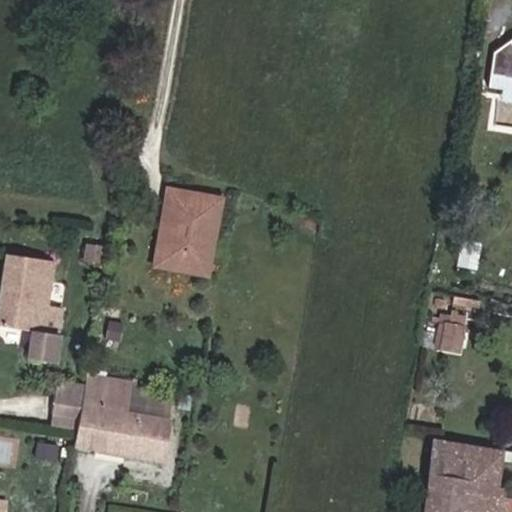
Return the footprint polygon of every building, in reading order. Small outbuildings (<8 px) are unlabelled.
[(511,37),(492,53),(488,86),(511,89),(511,37)] [(218,193),(165,185),(152,264),(206,272),(218,193)] [(101,260),(103,245),(87,242),(84,257),(101,260)] [(45,302),(51,258),(2,251),(0,267),(0,323),(57,332),(61,305),(45,302)] [(458,351),(464,319),(445,316),(439,348),(458,351)] [(168,416),(125,409),(130,377),(87,371),(86,381),(58,376),(50,425),(74,429),(72,445),(122,453),(161,459),(168,416)] [(511,511),(511,502),(498,500),(500,490),(495,489),(501,452),(433,441),(421,511),(511,511)]
